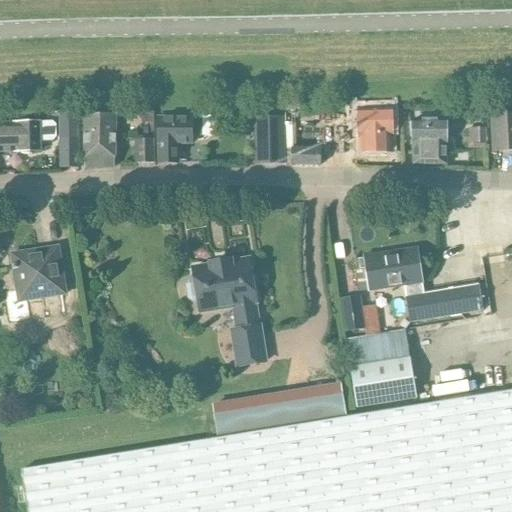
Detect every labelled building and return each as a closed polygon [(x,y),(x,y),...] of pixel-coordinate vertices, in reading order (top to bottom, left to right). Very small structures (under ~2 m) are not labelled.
[(291,166),(321,166),(321,149),(295,148),(296,106),(285,105),(284,116),(285,122),(285,142),(286,142),(286,165),(291,166)] [(391,109),(358,110),(359,138),(362,137),(362,154),(390,153),(389,137),(392,137),(391,109)] [(115,168),(115,114),(85,114),(85,168),(115,168)] [(269,142),(285,142),(285,122),(284,116),(270,115),(269,142)] [(511,115),(491,117),(493,152),(511,151),(511,115)] [(158,118),(159,163),(174,163),(174,145),(192,145),(192,137),(203,136),(203,118),(192,118),(158,118)] [(446,121),(413,121),(414,165),(446,165),(446,121)] [(0,151),(41,151),(41,142),(52,142),(56,138),(55,125),(52,122),(40,122),(5,124),(5,126),(0,126),(0,151)] [(465,126),(466,147),(488,147),(488,126),(465,126)] [(61,155),(61,167),(79,167),(79,139),(67,139),(67,155),(61,155)] [(136,163),(154,163),(153,140),(135,140),(136,163)] [(59,248),(12,255),(19,303),(66,295),(59,248)] [(365,269),(355,270),(359,291),(368,290),(368,291),(404,285),(410,324),(482,312),(478,285),(423,293),(422,283),(416,250),(363,258),(365,269)] [(229,330),(236,369),(268,364),(262,325),(260,325),(249,260),(232,263),(231,262),(211,265),(211,267),(194,269),(195,280),(189,281),(186,286),(188,300),(192,303),(199,302),(201,313),(231,308),(235,328),(229,330)] [(340,300),(344,333),(365,330),(361,297),(340,300)] [(357,409),(417,400),(406,331),(346,340),(357,409)] [(511,511),(511,391),(23,471),(29,511),(511,511)]
